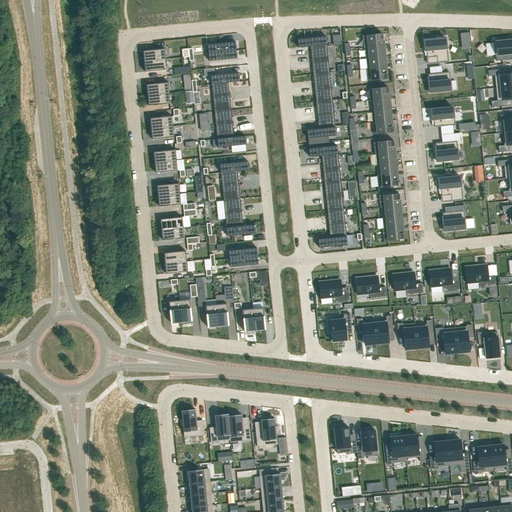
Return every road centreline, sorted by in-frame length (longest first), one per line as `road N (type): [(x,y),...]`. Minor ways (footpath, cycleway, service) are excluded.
road 1 (residential): [(273,263),(248,24),(139,34),(125,47),(157,332),(165,340),(265,351),(280,337)]
road 2 (residential): [(407,21),(279,23),(303,260)]
road 3 (tertiary): [(150,363),(511,403)]
road 4 (residential): [(173,511),(162,406),(185,390),(285,404),(299,511)]
road 5 (residential): [(328,511),(321,408),(511,429)]
road 6 (residential): [(303,260),(317,353),(511,379)]
road 7 (tertiary): [(58,258),(35,28)]
road 8 (residential): [(407,21),(430,247)]
road 9 (residential): [(430,247),(303,260)]
